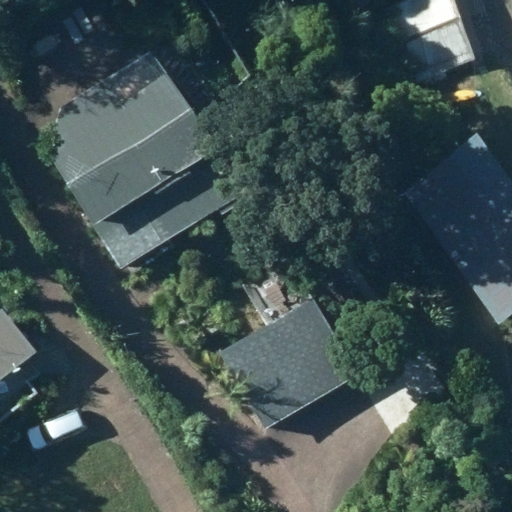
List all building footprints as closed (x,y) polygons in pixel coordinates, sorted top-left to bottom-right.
[(481,60),(459,0),(401,0),(381,7),(409,85),(481,60)] [(55,159),(128,273),(252,196),(225,154),(229,152),(162,46),(67,106),(55,159)] [(409,192),(503,327),(511,320),(511,172),(488,137),(409,192)] [(365,377),(292,257),(246,284),(273,326),(225,355),(273,433),(365,377)] [(45,352),(9,307),(0,314),(0,435),(6,430),(2,424),(40,392),(23,370),(45,352)]
